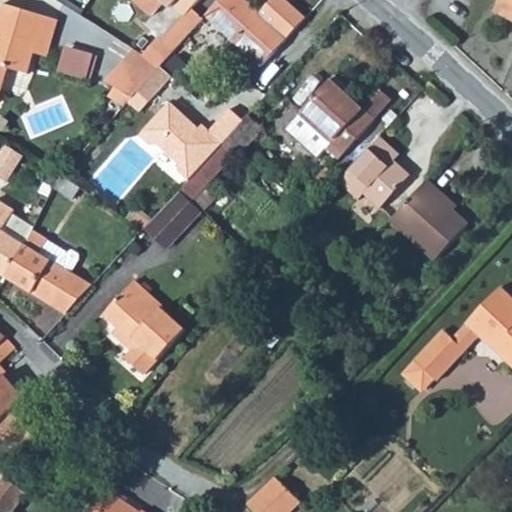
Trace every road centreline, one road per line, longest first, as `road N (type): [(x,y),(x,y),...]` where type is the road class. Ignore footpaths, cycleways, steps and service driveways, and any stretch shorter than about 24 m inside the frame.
road 1 (track): [(511,223),(227,511)]
road 2 (unclassified): [(0,325),(88,418),(223,509)]
road 3 (tertiary): [(511,124),(369,0)]
